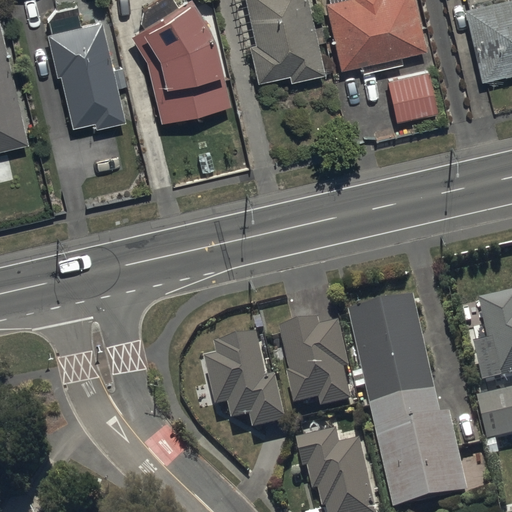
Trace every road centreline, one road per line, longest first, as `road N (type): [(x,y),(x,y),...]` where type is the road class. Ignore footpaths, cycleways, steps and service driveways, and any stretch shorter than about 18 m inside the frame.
road 1 (secondary): [(511,176),(109,270)]
road 2 (residential): [(142,441),(95,408),(59,281)]
road 3 (residential): [(109,270),(142,441)]
